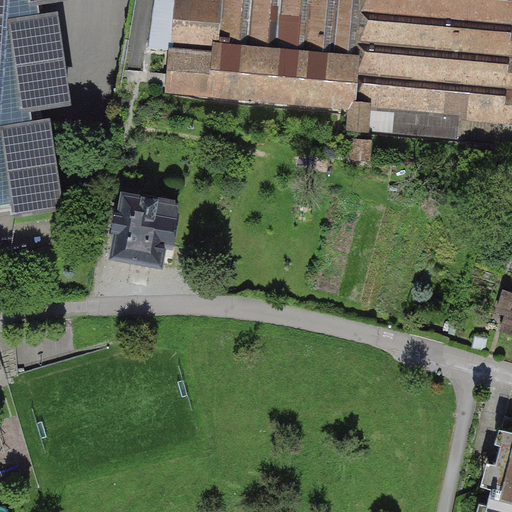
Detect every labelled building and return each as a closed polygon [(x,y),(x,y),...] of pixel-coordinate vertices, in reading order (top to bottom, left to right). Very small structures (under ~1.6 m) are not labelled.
[(71,102),(57,0),(8,0),(0,113),(0,205),(11,203),(13,215),(66,208),(50,104),(71,102)] [(511,0),(176,0),(168,90),(379,103),(499,118),(511,98),(511,0)] [(116,242),(111,266),(162,275),(164,262),(172,263),(180,222),(179,221),(180,214),(179,213),(180,204),(124,194),(119,223),(116,222),(113,241),(116,242)] [(511,293),(505,291),(494,328),(511,333),(511,293)] [(0,493),(37,482),(16,415),(0,420),(0,493)] [(511,511),(511,436),(503,434),(482,506),(504,511),(511,511)]
